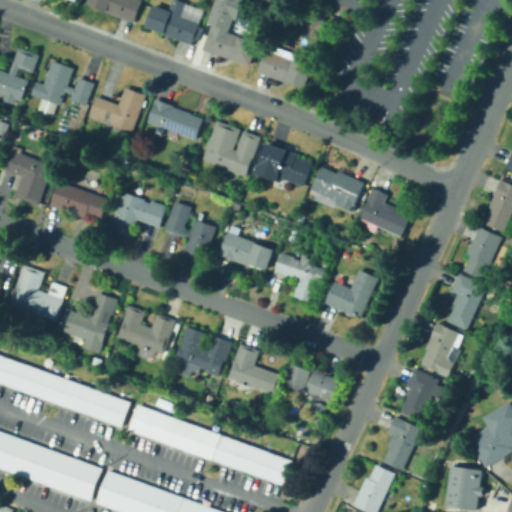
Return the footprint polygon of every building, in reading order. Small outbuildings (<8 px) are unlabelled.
[(142,0),(135,22),(107,12),(107,11),(88,4),(89,0),(142,0)] [(178,0),(205,11),(198,30),(200,31),(196,41),(194,40),(192,44),(162,32),(146,26),(154,4),(170,9),(173,0),(178,0)] [(257,28),(252,41),(259,43),(251,65),(232,58),(232,59),(203,48),(208,35),(206,35),(207,32),(205,31),(207,27),(210,28),(210,26),(212,27),(212,26),(246,38),(251,26),(257,28)] [(306,87),(288,81),(287,82),(258,71),(267,49),(273,51),(275,45),(299,55),(298,60),(314,66),(306,87)] [(15,104),(4,100),(5,95),(0,93),(0,68),(10,72),(19,46),(41,54),(34,72),(20,67),(17,75),(30,79),(22,101),(17,99),(15,104)] [(54,116),(38,111),(43,98),(32,94),(37,81),(45,84),(54,59),(75,67),(69,85),(76,87),(80,76),(96,82),(88,104),(72,98),(73,94),(66,91),(61,105),(58,104),(54,116)] [(133,132),(112,124),(113,122),(106,119),(105,122),(90,117),(98,95),(120,103),(126,86),(147,94),(133,132)] [(196,139),(169,129),(166,136),(156,132),(158,125),(149,121),(156,102),(155,101),(156,98),(175,105),(174,106),(193,113),(204,118),(196,139)] [(69,128),(73,118),(80,120),(83,110),(87,112),(81,132),(69,128)] [(6,135),(0,133),(0,119),(10,123),(6,135)] [(247,176),(219,166),(220,165),(203,159),(218,120),(241,128),(234,148),(237,149),(244,130),(262,136),(253,159),(247,176)] [(79,143),(69,139),(72,132),(82,135),(79,143)] [(304,186),(283,178),(281,182),(255,172),(258,163),(268,141),(298,153),(297,156),(313,162),(304,186)] [(511,144),(503,167),(511,170),(511,144)] [(40,204),(16,196),(23,176),(19,174),(12,192),(0,187),(0,170),(1,167),(3,168),(10,148),(13,149),(14,145),(23,148),(22,152),(38,158),(38,160),(54,165),(40,204)] [(354,212),(336,204),(335,208),(317,200),(321,192),(312,188),(323,165),(338,172),(339,170),(366,182),(356,204),(357,204),(354,212)] [(511,215),(505,231),(486,222),(493,209),(490,208),(503,179),(511,182),(511,215)] [(102,219),(88,214),(87,217),(51,204),(60,180),(110,198),(102,219)] [(402,236),(379,226),(376,232),(357,224),(373,187),(390,194),(386,202),(398,207),(396,210),(411,216),(402,236)] [(132,237),(110,229),(124,191),(145,199),(145,200),(152,202),(153,200),(168,206),(161,227),(139,218),(132,237)] [(204,264),(182,256),(189,237),(166,229),(176,200),(193,206),(185,228),(192,231),(196,218),(217,225),(204,264)] [(282,233),(276,230),(279,222),(286,225),(282,233)] [(294,241),(288,239),(293,226),(299,228),(294,241)] [(484,278),(465,270),(472,254),(468,253),(481,226),(503,236),(484,278)] [(268,270),(250,263),(249,266),(220,255),(229,231),(276,249),(268,270)] [(295,258),(301,260),(303,255),(311,258),(309,263),(321,267),(324,262),(331,264),(315,302),(294,295),(299,279),(275,271),(282,251),(296,256),(295,258)] [(41,321),(25,315),(28,309),(11,303),(25,264),(46,271),(40,289),(51,293),(55,281),(66,285),(62,296),(65,298),(57,320),(43,315),(41,321)] [(362,315),(356,312),(355,315),(325,302),(336,280),(352,288),(361,268),(380,277),(362,315)] [(469,329),(449,320),(456,305),(454,304),(459,293),(452,290),(460,272),(489,285),(469,329)] [(101,352),(83,346),(86,338),(65,330),(72,309),(90,315),(99,292),(117,298),(109,321),(111,322),(104,342),(105,342),(101,352)] [(165,353),(157,350),(156,351),(140,346),(141,344),(118,336),(130,303),(147,310),(143,323),(153,327),(158,312),(177,319),(165,353)] [(442,372),(423,363),(430,349),(427,348),(438,322),(460,331),(442,372)] [(220,376),(207,371),(208,369),(176,357),(188,325),(209,332),(203,348),(215,353),(216,350),(211,348),(217,332),(235,339),(229,355),(227,354),(220,376)] [(277,394),(253,385),(252,387),(237,382),(238,380),(229,377),(241,342),(261,349),(256,364),(285,374),(277,394)] [(0,381),(0,353),(129,400),(120,425),(0,381)] [(321,413),(312,410),(314,407),(312,407),(314,401),(301,396),(303,391),(286,385),(294,364),(309,369),(311,368),(341,379),(330,409),(321,413)] [(422,420),(402,412),(413,388),(407,386),(416,368),(441,379),(422,420)] [(511,451),(487,467),(471,439),(491,426),(485,417),(511,401),(511,451)] [(128,427),(137,402),(291,458),(282,483),(128,427)] [(424,428),(404,469),(385,460),(391,447),(389,445),(394,434),(389,431),(396,415),(424,428)] [(0,465),(0,429),(102,467),(90,499),(0,465)] [(378,511),(370,511),(354,504),(367,477),(370,478),(377,464),(397,473),(378,511)] [(444,474),(438,471),(441,465),(447,468),(444,474)] [(454,465),(464,467),(464,466),(486,469),(480,510),(457,507),(460,487),(451,486),(454,465)] [(125,511),(95,501),(107,469),(227,511),(125,511)]
